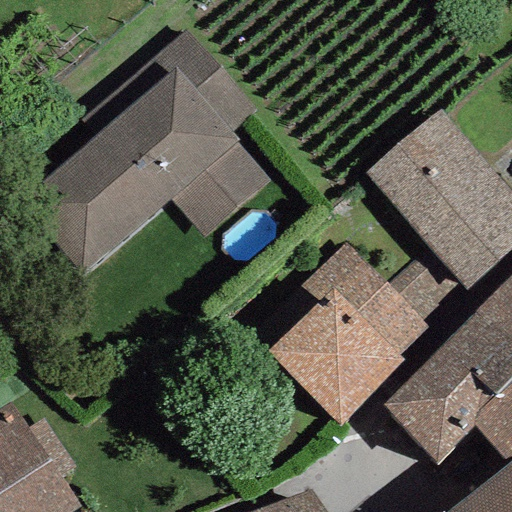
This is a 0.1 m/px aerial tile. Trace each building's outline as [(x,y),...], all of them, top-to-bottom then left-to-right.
[(185,31),(79,121),(95,140),(20,203),(82,277),(173,201),(204,238),(270,183),(236,143),(238,141),(230,131),(253,112),(185,31)] [(511,194),(439,111),(362,171),(426,247),(467,295),(511,250),(511,194)] [(384,287),(342,244),(301,283),(320,302),(267,354),(339,427),(432,336),(384,287)] [(426,247),(384,287),(432,336),(467,295),(426,247)] [(511,274),(439,349),(493,397),(511,378),(511,274)] [(471,424),(493,397),(439,349),(381,407),(437,468),(471,424)] [(511,461),(511,378),(493,397),(471,424),(508,465),(511,461)] [(11,403),(0,409),(0,511),(71,511),(80,508),(58,478),(76,470),(42,417),(24,426),(11,403)] [(511,511),(511,461),(508,465),(445,511),(511,511)] [(253,511),(322,511),(309,491),(253,511)]
